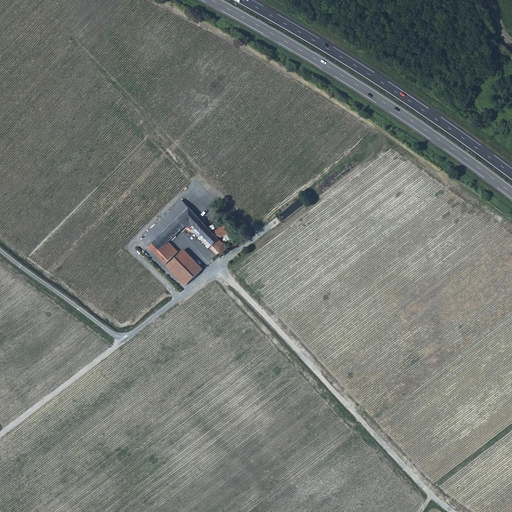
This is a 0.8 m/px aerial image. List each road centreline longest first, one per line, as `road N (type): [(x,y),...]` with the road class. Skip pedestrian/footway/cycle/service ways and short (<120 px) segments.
road 1 (trunk): [(211,0),(341,74),(511,193)]
road 2 (track): [(453,511),(218,266)]
road 3 (trunk): [(511,174),(404,97),(242,0)]
road 4 (track): [(123,340),(0,434)]
